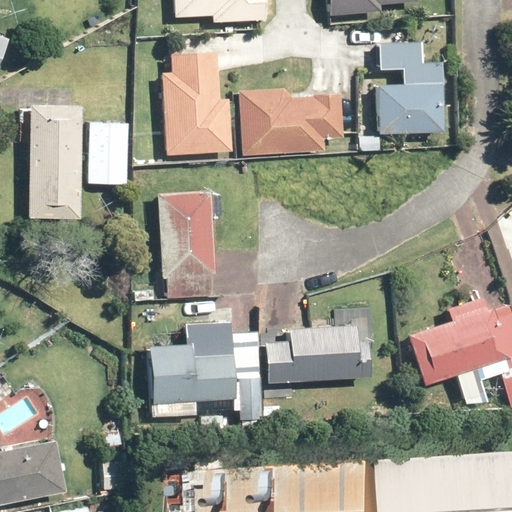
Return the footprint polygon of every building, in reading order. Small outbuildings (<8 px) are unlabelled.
[(165,0),(166,18),(204,16),(205,23),(257,20),(256,0),(165,0)] [(318,16),(373,13),(372,5),(411,2),(411,0),(316,0),(317,7),(318,16)] [(393,86),(367,87),(369,135),(435,133),(433,62),(413,63),(412,43),(369,44),(370,73),(393,72),(393,86)] [(208,52),(162,54),(163,73),(153,73),(157,154),(168,154),(222,151),(220,99),(211,99),(208,52)] [(315,151),(315,139),(334,138),(331,94),(282,97),(282,89),(230,91),(233,156),(315,151)] [(71,104),(20,104),(19,219),(70,219),(71,104)] [(121,122),(80,121),(79,184),(120,185),(121,122)] [(202,185),(147,191),(158,298),(213,292),(202,185)] [(359,282),(358,304),(385,306),(386,283),(359,282)] [(511,339),(498,301),(477,308),(473,298),(439,310),(442,320),(396,336),(414,388),(511,353),(511,339)] [(279,329),(279,342),(254,343),(256,382),(360,378),(358,339),(346,339),(346,326),(279,329)] [(224,344),(141,347),(143,404),(225,401),(224,344)] [(252,378),(230,377),(230,419),(251,419),(252,378)] [(258,403),(257,425),(296,426),(297,403),(258,403)] [(88,428),(90,448),(115,446),(113,426),(88,428)] [(0,504),(56,493),(45,440),(0,450),(0,504)] [(511,452),(393,461),(395,511),(448,511),(511,508),(511,452)] [(224,511),(386,511),(383,459),(222,470),(224,511)]
